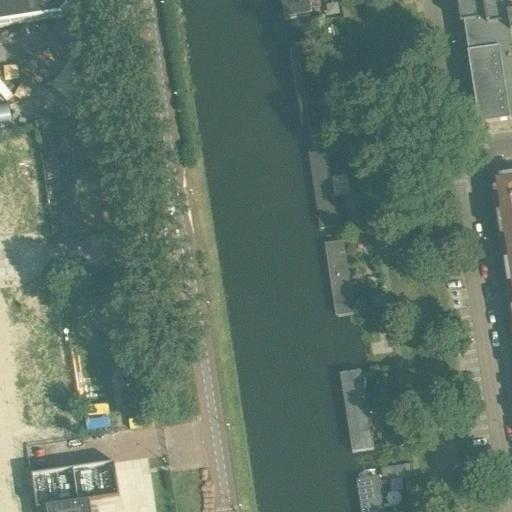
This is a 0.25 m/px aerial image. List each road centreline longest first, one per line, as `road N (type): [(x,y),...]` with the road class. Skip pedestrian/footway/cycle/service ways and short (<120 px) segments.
road 1 (residential): [(510,511),(457,153)]
road 2 (unclassified): [(227,511),(176,192)]
road 3 (unclassified): [(176,192),(146,0)]
road 4 (residential): [(176,192),(0,217)]
road 5 (residential): [(457,153),(433,0)]
